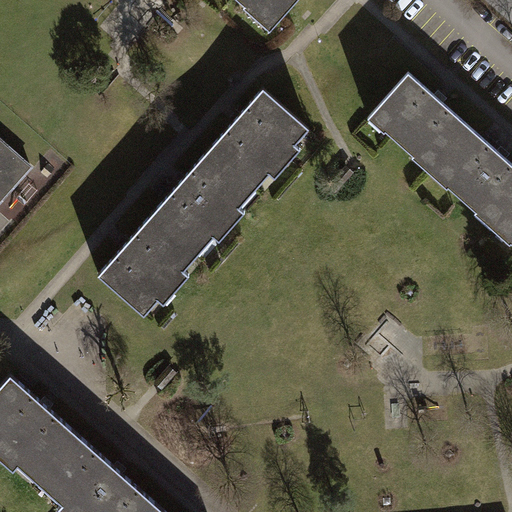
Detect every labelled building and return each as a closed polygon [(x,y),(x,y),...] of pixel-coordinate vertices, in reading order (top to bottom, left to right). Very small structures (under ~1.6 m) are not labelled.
[(241,0),(272,28),(297,0),(241,0)] [(481,134),(414,73),(372,119),(440,180),(481,134)] [(262,98),(208,161),(256,202),(310,140),(262,98)] [(511,212),(511,161),(481,134),(440,180),(496,230),(511,212)] [(0,205),(34,167),(0,136),(0,205)] [(159,217),(207,258),(256,202),(208,161),(159,217)] [(511,212),(496,230),(511,243),(511,212)] [(207,258),(159,217),(107,277),(155,319),(207,258)] [(85,441),(11,375),(0,387),(0,453),(42,490),(85,441)] [(152,511),(159,505),(85,441),(42,490),(66,511),(152,511)]
